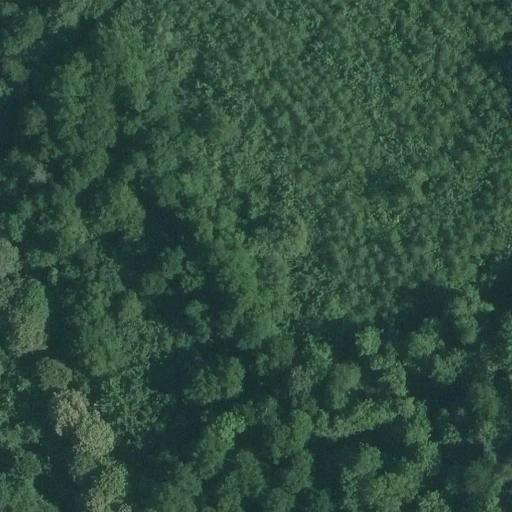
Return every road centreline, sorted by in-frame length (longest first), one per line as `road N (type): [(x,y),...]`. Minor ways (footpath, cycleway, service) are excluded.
road 1 (track): [(0,178),(152,0)]
road 2 (track): [(104,511),(35,351),(0,305)]
